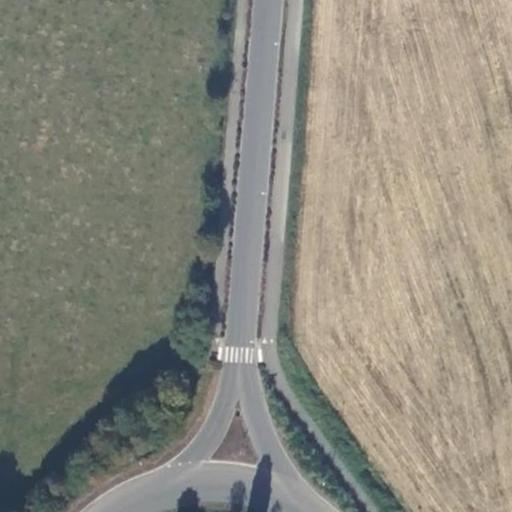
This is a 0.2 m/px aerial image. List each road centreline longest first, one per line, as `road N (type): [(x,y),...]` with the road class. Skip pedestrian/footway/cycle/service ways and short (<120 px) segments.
road 1 (secondary): [(241,354),(268,0)]
road 2 (secondary): [(306,508),(278,472),(241,354)]
road 3 (secondary): [(241,354),(217,424),(169,482)]
road 4 (primary): [(306,508),(240,481),(169,482)]
